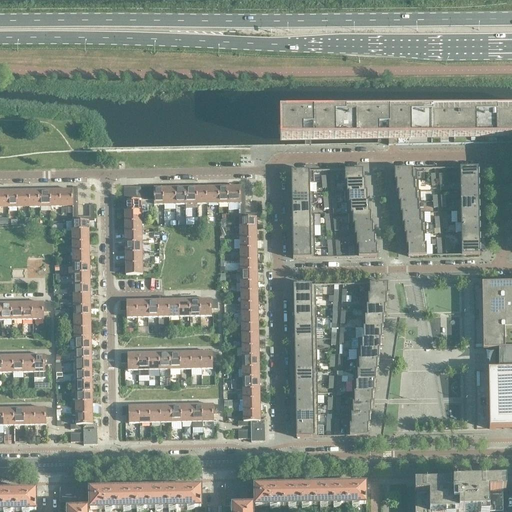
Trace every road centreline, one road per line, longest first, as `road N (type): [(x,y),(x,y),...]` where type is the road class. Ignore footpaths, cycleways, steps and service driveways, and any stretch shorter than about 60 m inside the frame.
road 1 (primary): [(0,37),(511,47)]
road 2 (primary): [(511,18),(0,21)]
road 3 (residential): [(499,270),(499,155),(286,159),(274,171)]
road 4 (tertiary): [(277,462),(511,457)]
road 5 (residential): [(276,275),(499,270)]
road 6 (residential): [(276,275),(277,462)]
road 7 (residential): [(111,465),(107,295)]
road 8 (residential): [(104,174),(274,171)]
road 9 (residential): [(107,295),(104,174)]
